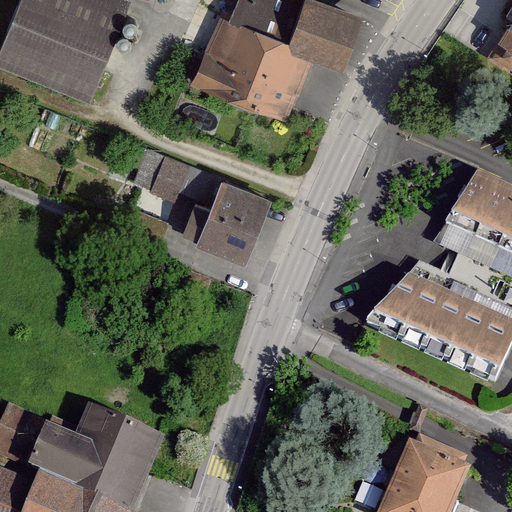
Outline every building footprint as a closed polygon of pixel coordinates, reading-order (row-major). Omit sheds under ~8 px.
[(86,0),(14,0),(0,38),(0,67),(90,102),(124,14),(86,0)] [(366,20),(309,0),(235,0),(190,78),(292,117),(312,57),(347,68),(366,20)] [(511,13),(509,19),(511,20),(511,30),(491,62),(511,75),(511,13)] [(215,180),(147,154),(134,188),(175,204),(178,195),(205,205),(215,180)] [(511,196),(479,182),(458,228),(511,251),(511,196)] [(179,240),(245,266),(269,203),(219,183),(207,214),(191,208),(179,240)] [(511,264),(511,251),(458,228),(454,238),(482,250),(463,294),(426,278),(411,287),(467,310),(489,319),(511,264)] [(213,283),(185,271),(177,291),(205,303),(213,283)] [(447,356),(467,310),(411,287),(383,329),(447,356)] [(503,381),(511,361),(511,329),(489,319),(467,310),(447,356),(503,381)] [(161,438),(84,408),(74,433),(8,407),(0,428),(0,459),(33,473),(132,511),(161,438)] [(416,445),(409,442),(379,511),(451,511),(470,468),(463,465),(466,458),(419,438),(416,445)] [(131,511),(132,511),(33,473),(29,483),(0,471),(0,511),(131,511)]
